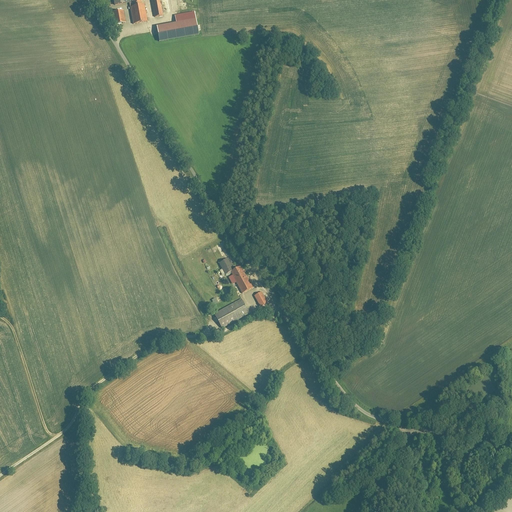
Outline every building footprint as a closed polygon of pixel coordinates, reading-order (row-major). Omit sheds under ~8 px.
[(111,0),(113,7),(125,5),(125,3),(133,2),(133,5),(131,5),(134,23),(147,21),(144,3),(141,4),(140,0),(111,0)] [(151,0),(155,17),(166,15),(163,0),(151,0)] [(112,13),(113,26),(125,25),(124,12),(112,13)] [(157,28),(160,42),(199,35),(197,21),(157,28)] [(227,259),(219,264),(226,276),(234,272),(227,259)] [(244,294),(253,289),(242,269),(232,274),(244,294)] [(290,284),(278,293),(284,301),(296,293),(290,284)] [(261,291),(253,296),(262,309),(269,305),(261,291)] [(241,300),(214,314),(221,328),(249,315),(241,300)] [(467,404),(468,414),(476,414),(475,404),(467,404)]
